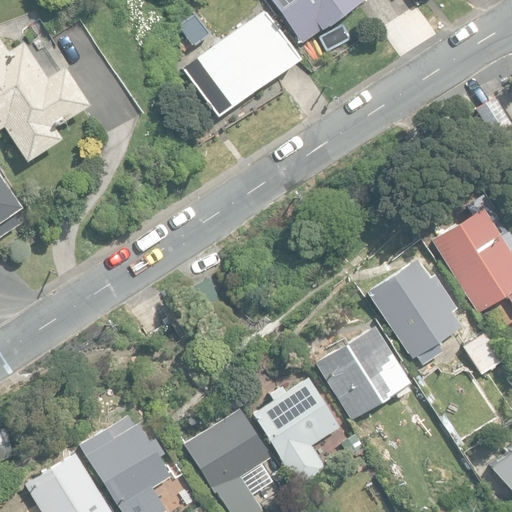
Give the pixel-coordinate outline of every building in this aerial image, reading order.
[(270,0),(300,41),(358,0),(270,0)] [(177,21),(193,43),(209,32),(193,10),(177,21)] [(181,67),(216,115),(295,58),(261,10),(181,67)] [(0,126),(2,125),(24,160),(60,137),(52,126),(87,103),(63,65),(45,77),(22,41),(8,50),(0,37),(0,126)] [(474,108),(493,137),(511,125),(511,124),(494,96),(474,108)] [(415,129),(434,159),(454,146),(434,116),(415,129)] [(0,235),(19,223),(11,213),(20,207),(0,176),(0,235)] [(428,237),(476,311),(505,293),(511,303),(511,258),(477,205),(428,237)] [(364,290),(411,358),(459,324),(449,309),(454,306),(431,272),(425,276),(412,257),(364,290)] [(313,360),(349,418),(393,391),(395,395),(408,387),(370,325),(313,360)] [(461,343),(481,373),(501,359),(481,329),(461,343)] [(250,411),(296,485),(325,467),(310,444),(338,426),(331,415),(338,410),(326,390),(319,395),(306,374),(283,389),(279,384),(266,392),(270,398),(250,411)] [(181,440),(228,511),(255,511),(261,508),(238,474),(268,455),(235,405),(181,440)] [(76,442),(120,511),(156,511),(144,491),(169,475),(156,454),(161,451),(151,435),(147,438),(135,419),(108,435),(102,426),(76,442)] [(0,428),(0,459),(14,455),(4,427),(0,428)] [(338,441),(349,457),(362,448),(352,432),(338,441)] [(511,444),(487,464),(511,493),(511,444)] [(22,482),(41,511),(108,511),(110,511),(72,451),(22,482)]
